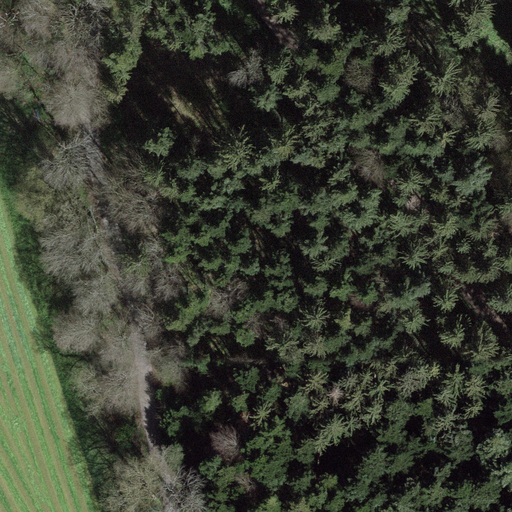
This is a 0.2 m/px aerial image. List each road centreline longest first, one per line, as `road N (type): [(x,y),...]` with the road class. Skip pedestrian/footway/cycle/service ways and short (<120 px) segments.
road 1 (unclassified): [(160,500),(104,158),(102,0)]
road 2 (track): [(511,273),(375,108),(303,0)]
